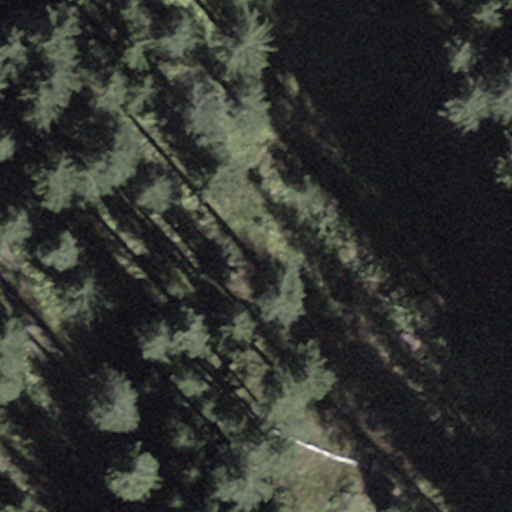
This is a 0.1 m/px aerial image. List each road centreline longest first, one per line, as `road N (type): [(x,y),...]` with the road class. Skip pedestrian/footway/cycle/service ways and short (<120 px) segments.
road 1 (track): [(0,241),(113,511)]
road 2 (track): [(343,0),(355,141),(370,204)]
